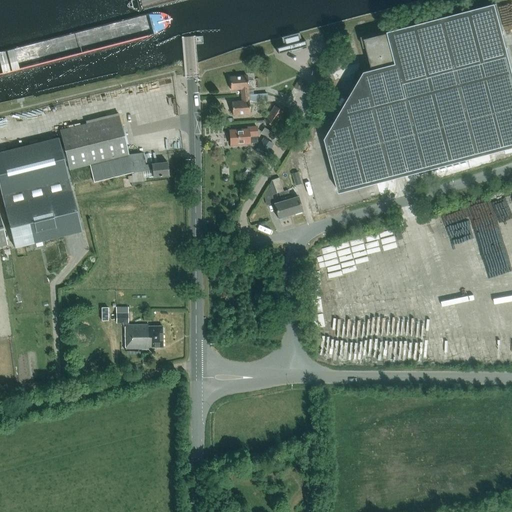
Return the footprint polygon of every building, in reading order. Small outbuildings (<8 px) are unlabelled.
[(365,39),(373,69),(365,72),(325,139),(340,193),(511,147),(511,66),(496,4),(388,32),(388,33),(365,39)] [(284,46),(277,48),(278,53),(290,50),(291,52),(298,50),(297,48),(307,46),(305,40),(301,41),(299,42),(298,35),(284,38),(285,45),(284,46)] [(247,76),(230,77),(231,89),(241,88),(241,95),(249,94),(248,88),(247,76)] [(305,82),(299,78),(294,87),(300,91),(305,82)] [(242,101),(232,102),(233,114),(250,113),(249,101),(256,100),(256,102),(257,102),(267,101),(267,99),(267,98),(267,96),(267,94),(267,93),(266,93),(249,94),(241,95),(242,101)] [(272,110),(265,121),(273,127),(283,111),(275,106),(272,110)] [(142,153),(128,155),(119,116),(60,131),(64,148),(61,149),(58,138),(0,152),(0,189),(14,248),(81,231),(64,161),(67,160),(69,170),(89,165),(94,182),(133,172),(133,173),(153,170),(154,177),(169,176),(167,163),(145,165),(144,160),(143,160),(142,153)] [(248,129),(230,130),(231,145),(249,143),(249,136),(257,135),(256,126),(248,127),(248,129)] [(255,151),(265,157),(273,144),(263,138),(255,151)] [(298,152),(301,151),(303,149),(303,146),(300,144),(297,144),(295,147),(295,150),(298,152)] [(283,191),(279,178),(271,180),(269,185),(272,194),(283,191)] [(289,190),(284,191),(291,214),(303,211),(299,196),(291,198),(289,190)] [(279,217),(291,214),(284,191),(279,193),(282,201),(275,203),(279,217)] [(151,349),(151,347),(162,347),(162,332),(163,331),(163,329),(162,329),(162,326),(149,327),(149,325),(128,326),(128,307),(116,307),(116,323),(123,323),(123,326),(125,326),(126,350),(151,349)]
